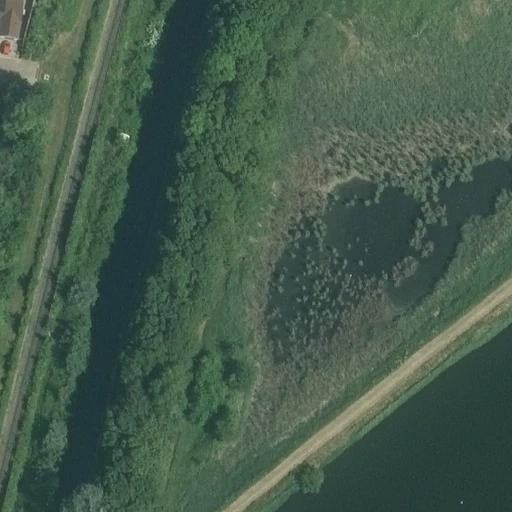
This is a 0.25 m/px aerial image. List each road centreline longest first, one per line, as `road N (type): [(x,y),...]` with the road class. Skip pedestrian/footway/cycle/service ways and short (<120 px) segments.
road 1 (track): [(34,511),(162,0)]
road 2 (track): [(511,285),(224,511)]
